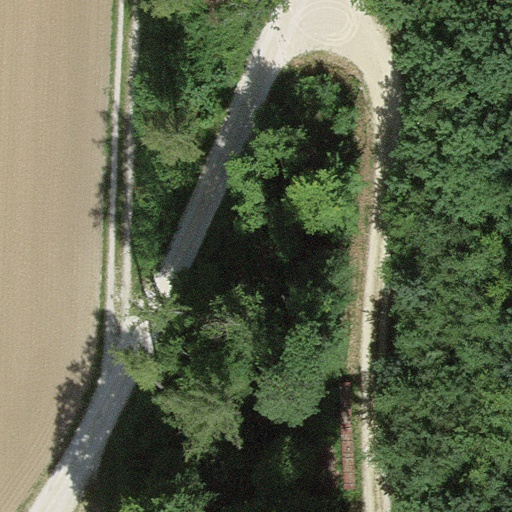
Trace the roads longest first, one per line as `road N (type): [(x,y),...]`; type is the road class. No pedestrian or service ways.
road 1 (track): [(298,0),(46,511)]
road 2 (track): [(321,0),(377,54),(389,97),(377,511)]
road 3 (track): [(132,0),(119,371)]
